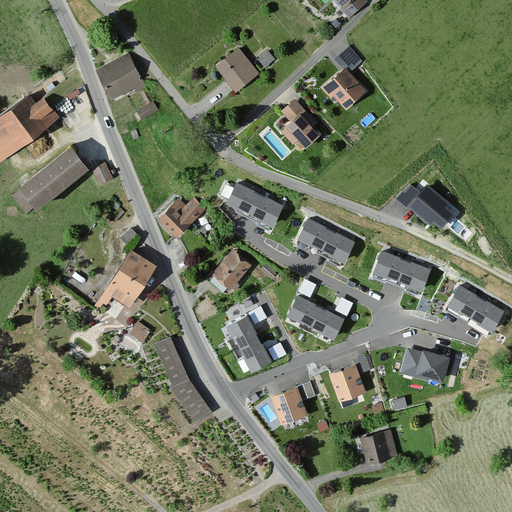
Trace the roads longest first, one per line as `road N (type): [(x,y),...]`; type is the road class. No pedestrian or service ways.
road 1 (unclassified): [(56,0),(192,331),(219,382),(319,511)]
road 2 (residential): [(97,0),(219,145),(369,9)]
